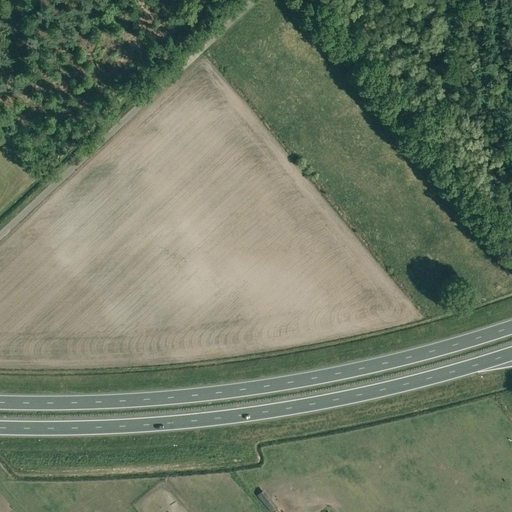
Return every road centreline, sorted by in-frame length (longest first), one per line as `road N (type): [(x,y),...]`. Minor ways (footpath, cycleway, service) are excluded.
road 1 (trunk): [(511,325),(348,370),(218,392),(0,401)]
road 2 (trunk): [(0,426),(224,417),(372,391),(511,353)]
road 3 (unclassified): [(0,235),(251,0)]
